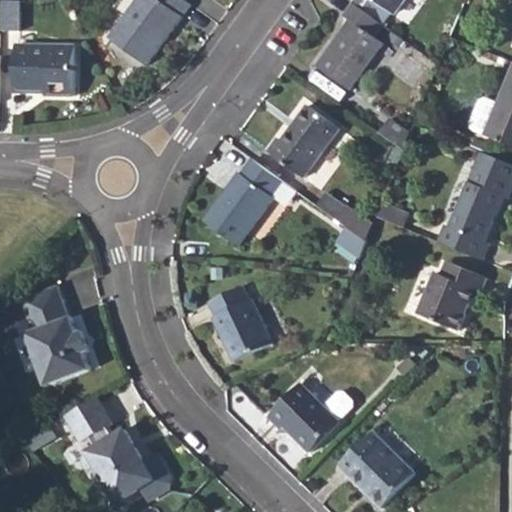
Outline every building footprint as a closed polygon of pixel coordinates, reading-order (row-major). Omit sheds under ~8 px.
[(187,0),(135,0),(109,36),(147,65),(192,4),(187,0)] [(370,0),(356,0),(353,5),(382,28),(391,16),(370,0)] [(370,0),(391,16),(393,17),(404,0),(370,0)] [(19,33),(21,5),(4,5),(3,33),(19,33)] [(382,28),(353,5),(343,17),(349,22),(316,68),(349,92),(383,45),(374,39),(382,28)] [(16,46),(15,90),(46,91),(47,95),(75,96),(77,47),(16,46)] [(511,79),(501,108),(488,103),(483,105),(473,129),(475,134),(511,148),(511,79)] [(276,137),(267,151),(302,178),(339,128),(307,105),(280,139),(276,137)] [(511,168),(484,157),(453,232),(449,231),(442,247),(487,266),(494,249),(490,247),(507,204),(511,205),(511,202),(511,168)] [(280,180),(251,158),(240,172),(238,171),(203,218),(236,243),(271,196),(269,195),(280,180)] [(295,191),(280,180),(269,195),(271,196),(283,205),(295,191)] [(333,198),(323,212),(350,232),(351,234),(368,246),(375,230),(333,198)] [(387,211),(382,224),(405,234),(411,221),(387,211)] [(351,234),(340,248),(362,264),(368,246),(351,234)] [(439,279),(421,320),(462,337),(473,311),(478,312),(490,284),(448,266),(442,280),(439,279)] [(56,280),(20,294),(31,326),(25,329),(45,382),(90,365),(84,349),(89,347),(81,326),(76,328),(70,312),(68,312),(56,280)] [(216,319),(229,344),(238,362),(274,345),(254,300),(251,300),(243,286),(211,302),(217,316),(216,319)] [(301,382),(268,417),(280,428),(284,425),(312,452),(341,422),(340,421),(354,406),(354,401),(345,392),(339,392),(326,406),(301,382)] [(99,399),(67,415),(81,442),(88,438),(93,449),(90,460),(86,462),(84,468),(91,482),(97,484),(102,481),(109,497),(120,500),(136,491),(140,499),(150,502),(164,494),(168,484),(157,463),(150,461),(142,466),(125,433),(113,439),(108,428),(112,426),(99,399)] [(375,431),(341,464),(384,505),(417,472),(375,431)]
